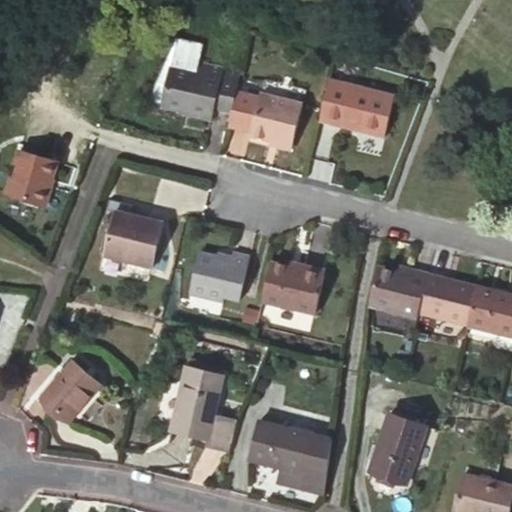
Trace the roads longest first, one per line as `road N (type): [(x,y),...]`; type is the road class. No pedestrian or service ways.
road 1 (residential): [(511,244),(248,189)]
road 2 (residential): [(0,471),(124,480),(235,511)]
